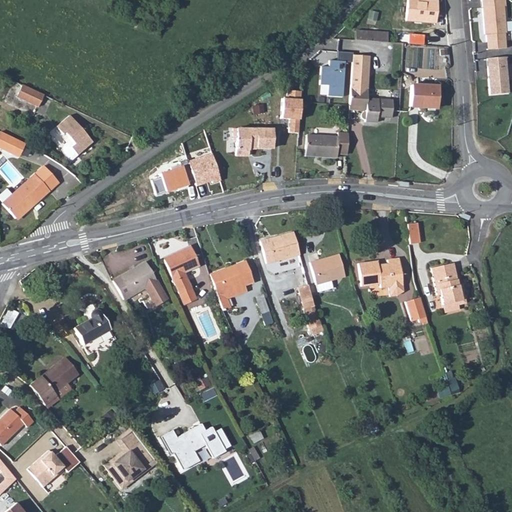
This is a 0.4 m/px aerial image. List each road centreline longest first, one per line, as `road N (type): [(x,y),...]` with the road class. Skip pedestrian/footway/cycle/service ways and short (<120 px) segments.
road 1 (secondary): [(466,196),(325,192),(268,199),(47,250)]
road 2 (residential): [(47,250),(53,222),(87,190),(312,38),(351,0)]
road 3 (residential): [(456,0),(466,148),(477,171)]
